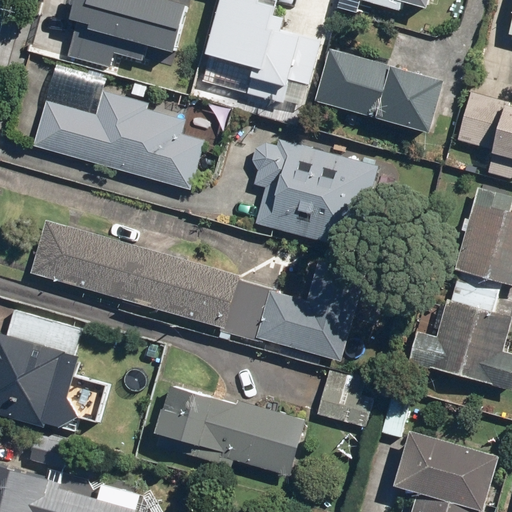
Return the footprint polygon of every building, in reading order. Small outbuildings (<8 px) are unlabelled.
[(111,69),(115,53),(145,62),(149,47),(176,54),(189,8),(160,0),(78,0),(73,20),(81,23),(71,57),(111,69)] [(266,0),(223,0),(201,83),(306,111),(325,40),(288,30),(290,20),(279,18),(282,8),(266,4),(266,0)] [(361,0),(361,1),(404,13),(406,5),(432,12),(434,0),(361,0)] [(332,51),(318,103),(431,135),(446,83),(332,51)] [(49,101),(36,147),(192,191),(207,142),(185,135),(189,122),(150,111),(152,105),(105,91),(98,115),(49,101)] [(497,151),(491,175),(511,180),(511,102),(472,92),(459,142),(497,151)] [(258,186),(268,188),(258,225),(357,251),(380,167),(281,141),(279,146),(269,143),(258,149),(255,162),(260,171),(258,186)] [(511,354),(505,353),(511,328),(511,318),(495,314),(504,284),(511,286),(511,198),(480,190),(439,339),(419,333),(410,364),(511,393),(511,354)] [(266,342),(343,364),(368,276),(321,263),(311,301),(243,281),(244,278),(49,221),(33,274),(222,329),(221,333),(265,345),(266,342)] [(83,330),(16,312),(9,338),(0,334),(0,416),(48,430),(49,426),(61,430),(81,418),(70,400),(82,359),(76,357),(83,330)] [(333,368),(319,414),(365,429),(379,383),(333,368)] [(159,437),(161,437),(158,446),(233,469),(236,460),(291,477),(308,423),(240,402),(239,405),(217,398),(209,389),(196,386),(182,388),(174,386),(159,437)] [(418,397),(391,390),(380,433),(406,439),(418,397)] [(488,511),(503,459),(462,447),(463,446),(413,432),(397,489),(419,494),(414,511),(488,511)] [(36,439),(31,460),(65,469),(71,448),(36,439)] [(100,502),(50,489),(52,481),(0,467),(0,511),(138,511),(143,498),(104,487),(100,502)]
